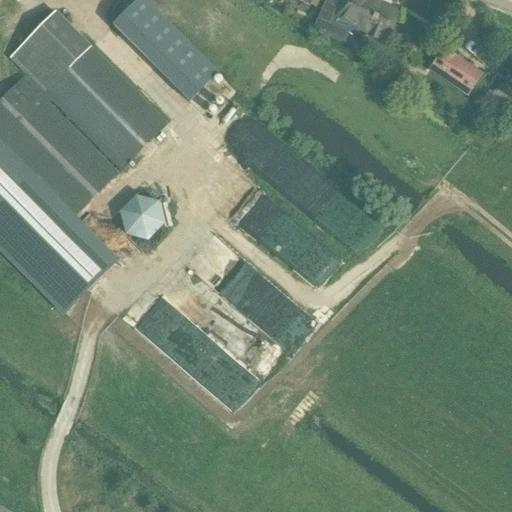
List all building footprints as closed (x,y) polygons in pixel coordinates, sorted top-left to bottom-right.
[(190,103),(218,74),(142,0),(140,0),(113,27),(190,103)] [(307,0),(313,2),(311,6),(317,9),(321,0),(307,0)] [(317,30),(345,42),(351,27),(378,38),(387,42),(399,12),(386,6),(385,6),(371,0),(327,0),(316,27),(317,30)] [(167,126),(91,50),(55,13),(11,57),(29,75),(21,83),(0,103),(0,249),(66,316),(116,266),(71,221),(118,175),(48,105),(52,101),(122,171),(167,126)] [(467,96),(482,75),(445,50),(430,72),(437,76),(467,96)] [(510,106),(511,103),(511,93),(500,84),(493,95),(510,106)] [(148,242),(165,226),(159,204),(137,198),(120,214),(126,236),(148,242)]
